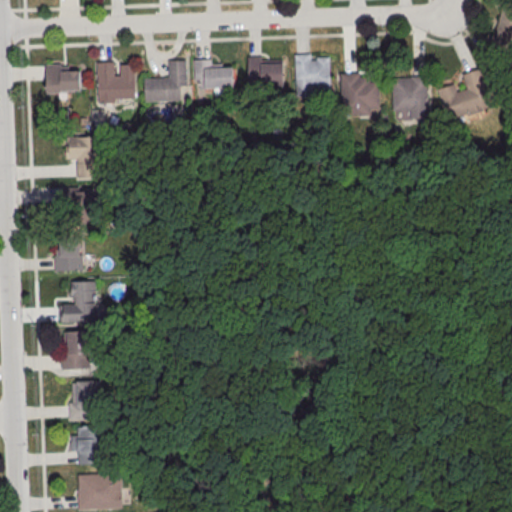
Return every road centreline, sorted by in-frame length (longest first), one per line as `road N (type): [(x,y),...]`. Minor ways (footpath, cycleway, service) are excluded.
road 1 (residential): [(0,30),(426,14),(444,0)]
road 2 (residential): [(0,111),(16,511)]
